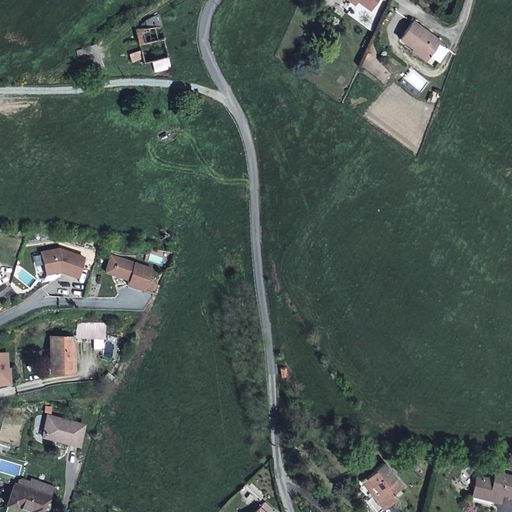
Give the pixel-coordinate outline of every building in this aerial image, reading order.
[(346,0),(350,3),(351,0),(357,0),(357,2),(365,8),(371,1),(374,4),(376,0),(346,0)] [(369,11),(374,4),(371,1),(365,8),(369,11)] [(153,60),(156,72),(170,68),(159,14),(143,21),(138,28),(135,29),(139,50),(129,54),(132,62),(140,59),(141,63),(153,60)] [(428,58),(425,62),(432,67),(444,52),(437,47),(439,42),(412,22),(398,40),(412,50),(414,48),(428,58)] [(94,45),(77,51),(84,72),(101,66),(94,45)] [(411,51),(425,62),(428,58),(414,48),(412,50),(411,51)] [(60,245),(42,249),(44,258),(46,268),(60,265),(62,266),(62,268),(79,274),(86,253),(60,245)] [(113,270),(119,253),(113,251),(107,268),(113,270)] [(119,253),(113,270),(122,273),(130,275),(129,281),(141,284),(148,262),(119,253)] [(95,339),(96,323),(77,322),(77,338),(95,339)] [(71,372),(72,337),(50,337),(50,354),(50,371),(71,372)] [(60,438),(60,441),(78,445),(83,424),(47,415),(43,434),(60,438)] [(373,496),(383,509),(396,499),(393,494),(402,486),(396,479),(395,479),(383,463),(373,470),(374,471),(364,479),(376,493),(373,496)] [(511,496),(511,475),(493,471),(490,479),(476,476),(471,496),(493,501),(498,503),(501,494),(511,496)] [(376,511),(378,511),(383,509),(373,496),(376,493),(364,479),(356,485),(376,511)] [(19,480),(17,484),(50,497),(53,490),(30,482),(29,484),(19,480)] [(17,484),(14,483),(6,504),(19,509),(20,506),(28,509),(27,511),(45,511),(52,497),(50,497),(17,484)] [(492,506),(493,501),(471,496),(470,498),(470,500),(492,506)] [(276,511),(265,502),(261,506),(259,504),(252,511),(276,511)]
